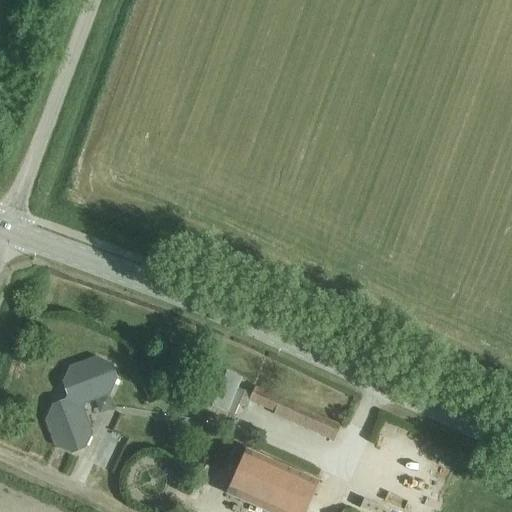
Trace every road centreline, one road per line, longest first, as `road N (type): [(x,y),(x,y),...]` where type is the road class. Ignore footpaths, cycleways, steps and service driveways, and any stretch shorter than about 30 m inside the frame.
road 1 (secondary): [(511,455),(5,229)]
road 2 (unclassified): [(5,229),(91,0)]
